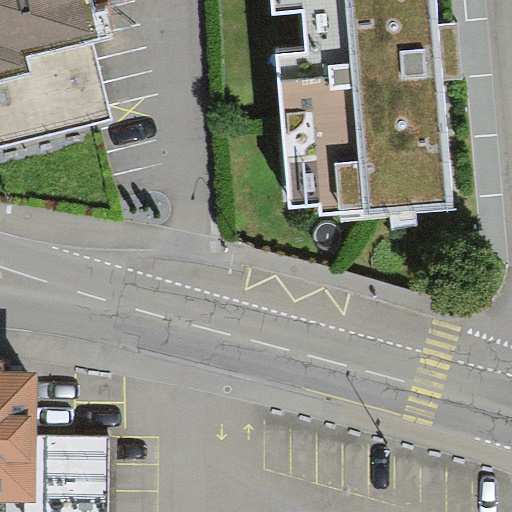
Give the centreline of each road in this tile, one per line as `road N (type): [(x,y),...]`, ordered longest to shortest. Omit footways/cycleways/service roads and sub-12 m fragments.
road 1 (tertiary): [(511,403),(0,277)]
road 2 (residential): [(502,0),(511,131)]
